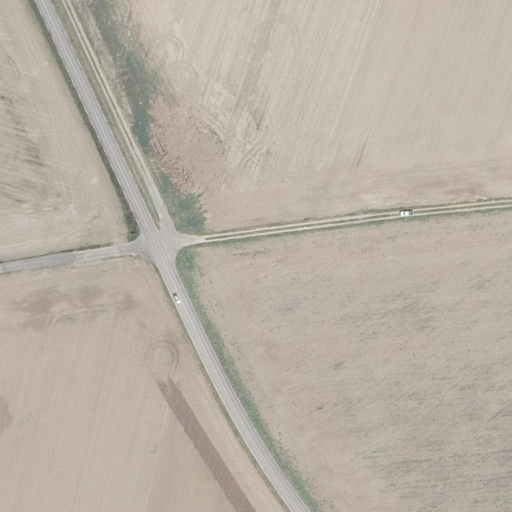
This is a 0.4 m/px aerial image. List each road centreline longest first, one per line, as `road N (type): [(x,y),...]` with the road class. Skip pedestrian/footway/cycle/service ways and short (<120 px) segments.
road 1 (secondary): [(42,0),(219,383),(302,511)]
road 2 (track): [(156,245),(323,218),(511,201)]
